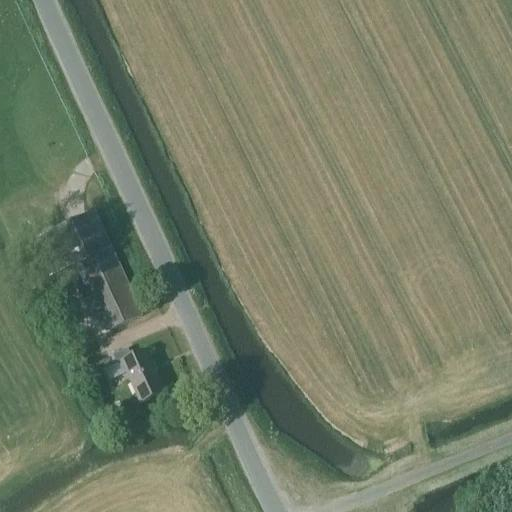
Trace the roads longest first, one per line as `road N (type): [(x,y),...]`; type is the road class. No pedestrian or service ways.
road 1 (tertiary): [(275,511),(42,0)]
road 2 (unclassified): [(329,511),(511,436)]
